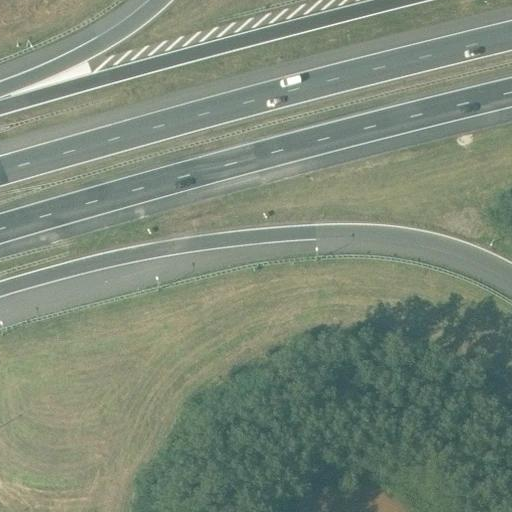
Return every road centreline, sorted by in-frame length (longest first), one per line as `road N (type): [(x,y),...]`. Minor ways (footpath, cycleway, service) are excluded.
road 1 (motorway): [(511,35),(0,173)]
road 2 (motorway): [(0,230),(511,94)]
road 3 (motorway): [(0,290),(142,253),(287,235),(402,237),(511,274)]
road 4 (motorway): [(407,0),(0,107)]
road 5 (motorway): [(161,0),(120,35),(0,103)]
